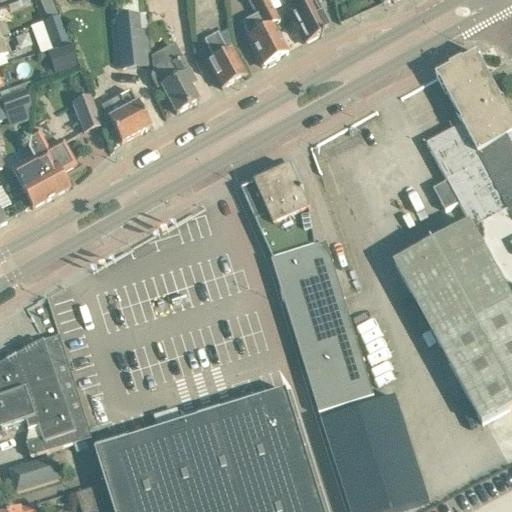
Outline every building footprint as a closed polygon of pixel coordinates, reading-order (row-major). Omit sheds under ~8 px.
[(239,25),(263,68),(288,55),(272,26),(279,23),(266,0),(249,0),(248,1),(256,16),(239,25)] [(290,0),(296,11),(289,15),(305,45),(320,38),(322,37),(320,33),(327,29),(321,18),(323,17),(314,2),(311,4),(308,0),(290,0)] [(53,6),(43,10),(48,21),(57,17),(53,6)] [(139,16),(118,19),(123,72),(145,70),(139,16)] [(32,30),(41,55),(70,44),(61,20),(43,27),(43,25),(32,30)] [(208,63),(222,91),(246,78),(231,51),(227,53),(217,35),(205,42),(214,60),(208,63)] [(69,47),(58,52),(66,73),(77,69),(69,47)] [(163,92),(176,116),(199,103),(191,88),(196,85),(176,49),(152,63),(151,85),(156,95),(163,92)] [(464,128),(429,147),(449,184),(449,185),(443,189),(450,202),(443,205),(449,214),(462,207),(472,225),(511,298),(511,116),(497,89),(496,90),(493,86),(501,81),(497,73),(489,77),(486,73),(488,72),(479,55),(437,78),(464,128)] [(119,98),(101,108),(108,121),(121,145),(151,129),(138,105),(137,105),(130,92),(119,98)] [(1,104),(7,121),(32,113),(32,112),(27,95),(1,104)] [(74,108),(86,139),(104,132),(92,101),(74,108)] [(29,138),(26,148),(32,159),(33,159),(55,199),(70,191),(61,176),(77,167),(64,143),(49,151),(39,133),(29,138)] [(25,164),(11,171),(19,186),(33,211),(55,199),(33,159),(25,164)] [(274,262),(273,263),(319,416),(320,416),(374,399),(327,246),(317,250),(311,213),(299,184),(292,166),(271,173),(263,176),(244,188),(244,190),(242,191),(274,262)] [(511,298),(472,225),(396,266),(483,426),(511,410),(511,298)] [(43,441),(27,446),(32,459),(94,441),(60,338),(45,343),(43,343),(44,345),(37,349),(38,349),(0,370),(0,433),(27,424),(30,433),(39,430),(43,441)] [(190,423),(98,452),(116,511),(324,511),(287,393),(239,408),(234,394),(186,410),(190,423)] [(396,400),(322,423),(351,511),(403,511),(429,504),(396,400)] [(150,408),(139,412),(146,434),(157,431),(150,408)] [(11,473),(18,495),(62,481),(55,459),(11,473)] [(77,496),(82,511),(103,511),(96,489),(77,496)]
